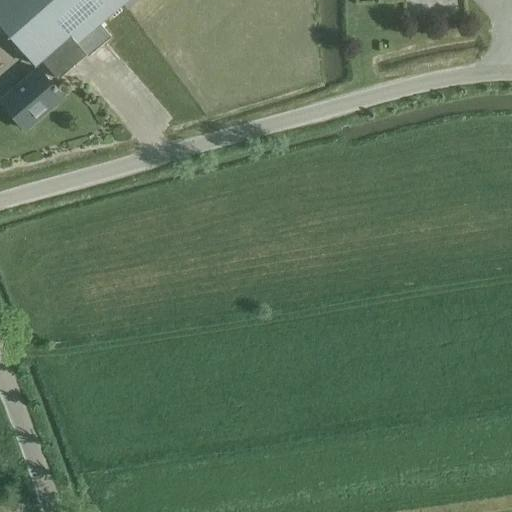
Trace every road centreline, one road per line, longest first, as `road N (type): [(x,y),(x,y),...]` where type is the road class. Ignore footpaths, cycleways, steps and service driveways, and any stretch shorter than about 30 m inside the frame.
road 1 (unclassified): [(0,200),(334,107),(511,70)]
road 2 (unclassified): [(54,511),(0,363)]
